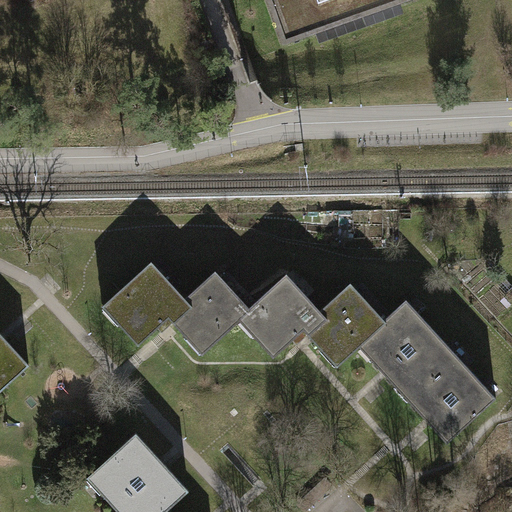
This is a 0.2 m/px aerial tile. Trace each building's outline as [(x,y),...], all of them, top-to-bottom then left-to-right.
[(267,0),(284,45),(412,0),(267,0)] [(240,321),(239,320),(251,309),(250,307),(216,271),(186,298),(152,262),(103,306),(139,346),(169,318),(203,355),(240,321)] [(250,307),(251,309),(239,320),(240,321),(274,358),(304,331),(338,367),(360,347),(359,346),(386,321),(385,320),(351,283),(321,310),(287,273),(250,307)] [(385,320),(386,321),(359,346),(360,347),(409,401),(459,356),(407,300),(385,320)] [(0,392),(30,365),(0,332),(0,392)] [(497,398),(459,356),(409,401),(447,443),(497,398)] [(118,511),(163,511),(166,510),(167,511),(190,490),(136,432),(87,478),(118,511)] [(326,476),(296,503),(304,511),(305,511),(335,486),(326,476)]
